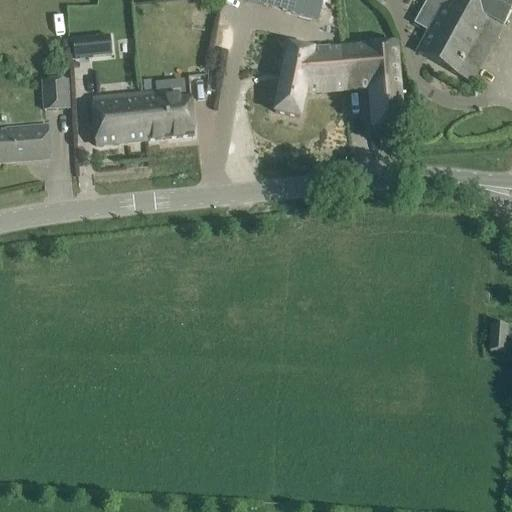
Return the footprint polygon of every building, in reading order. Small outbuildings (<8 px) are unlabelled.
[(318,20),(323,0),(243,0),(243,1),(318,20)] [(419,0),(426,4),(442,12),(444,8),(484,31),(481,37),(493,44),(511,10),(511,3),(506,0),(419,0)] [(429,35),(418,54),(471,84),(493,44),(481,37),(484,31),(444,8),(442,12),(441,12),(429,35)] [(87,43),(74,44),(76,60),(92,58),(91,56),(92,56),(115,53),(114,40),(87,43)] [(289,47),(274,114),(299,119),(304,96),(369,91),(372,129),(402,127),(396,45),(313,52),(289,47)] [(67,111),(65,82),(43,83),(44,112),(67,111)] [(156,95),(140,97),(145,143),(194,138),(190,98),(156,101),(156,95)] [(140,97),(102,101),(102,107),(92,108),(96,148),(145,143),(140,97)] [(0,164),(50,161),(48,141),(48,127),(1,131),(0,130),(0,164)] [(507,327),(491,326),(489,353),(505,354),(507,327)]
